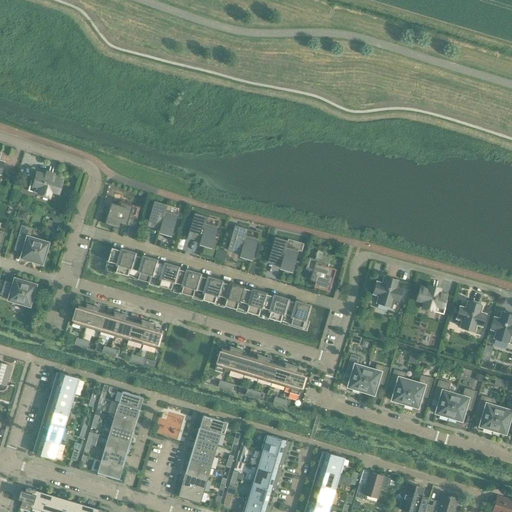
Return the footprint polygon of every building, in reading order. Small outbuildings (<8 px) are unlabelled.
[(54,167),(50,166),(49,172),(46,171),(45,175),(36,172),(34,181),(31,180),(28,190),(49,197),(51,190),(58,193),(62,180),(53,177),(54,174),(52,173),(54,167)] [(106,213),(104,221),(105,222),(104,224),(114,227),(115,225),(120,226),(121,224),(135,228),(139,216),(135,215),(138,208),(120,202),(119,205),(111,202),(107,214),(106,213)] [(152,214),(148,226),(163,230),(162,233),(171,236),(177,214),(165,211),(166,207),(155,204),(152,214)] [(20,209),(18,216),(24,218),(26,216),(28,211),(20,209)] [(192,226),(189,238),(203,242),(202,245),(211,248),(215,233),(217,226),(205,223),(206,219),(196,216),(193,226),(192,226)] [(28,259),(28,260),(29,260),(30,259),(33,260),(33,261),(34,262),(34,261),(41,263),(44,256),(45,255),(44,255),(45,251),(46,251),(46,250),(45,250),(47,243),(40,241),(41,240),(40,240),(39,241),(35,239),(36,239),(35,238),(35,239),(31,238),(34,229),(21,225),(13,250),(23,253),(21,257),(28,259)] [(246,231),(236,228),(233,238),(232,238),(229,250),(244,254),(243,257),(251,260),(258,238),(245,235),(246,231)] [(273,250),(269,262),(284,266),(283,269),(291,272),(298,250),(285,247),(287,243),(276,240),(273,250)] [(127,276),(130,268),(129,268),(133,255),(134,255),(134,253),(122,250),(122,251),(111,247),(107,261),(118,264),(115,272),(127,276)] [(227,252),(219,249),(217,259),(224,261),(227,252)] [(149,283),(151,275),(155,262),(156,260),(144,256),(144,258),(134,255),(133,255),(129,268),(130,268),(140,271),(137,279),(149,283)] [(310,259),(304,278),(315,282),(314,284),(319,286),(319,288),(329,291),(329,288),(330,289),(333,281),(332,280),(332,279),(333,275),(335,269),(326,266),(327,264),(310,259)] [(165,265),(155,262),(151,275),(161,278),(159,286),(171,290),(173,282),(177,268),(177,269),(178,267),(166,263),(165,265)] [(187,272),(177,269),(177,268),(173,282),(183,285),(181,293),(193,297),(195,289),(194,289),(198,275),(199,275),(199,274),(187,270),(187,272)] [(209,278),(199,275),(198,275),(194,289),(195,289),(205,292),(202,300),(214,304),(217,296),(216,295),(220,281),(221,282),(221,281),(209,277),(209,278)] [(376,282),(372,293),(379,295),(377,302),(389,306),(392,298),(398,300),(401,290),(395,288),(397,280),(385,276),(383,284),(376,282)] [(33,292),(35,285),(28,283),(28,282),(27,282),(27,283),(23,282),(23,281),(22,280),(22,281),(15,279),(13,283),(4,281),(0,295),(9,298),(9,299),(16,301),(16,302),(17,302),(17,301),(21,303),(20,303),(21,304),(22,303),(29,305),(31,298),(32,298),(32,297),(31,297),(32,293),(33,293),(34,292),(33,292)] [(424,302),(422,308),(443,314),(447,301),(444,300),(446,295),(437,292),(438,288),(436,288),(437,281),(434,280),(432,287),(430,286),(429,289),(420,287),(416,299),(424,302)] [(236,310),(239,302),(238,302),(242,288),(243,288),(243,287),(231,283),(231,285),(221,282),(220,281),(216,295),(217,296),(227,299),(224,306),(236,310)] [(253,291),(243,288),(242,288),(238,302),(239,302),(249,305),(246,312),(258,316),(261,308),(260,308),(264,294),(265,294),(265,293),(253,289),(253,291)] [(275,297),(265,294),(264,294),(260,308),(261,308),(271,311),(268,318),(280,322),(283,314),(282,314),(286,300),(287,300),(287,299),(275,296),(275,297)] [(297,303),(287,300),(286,300),(282,314),(283,314),(293,317),(290,324),(302,328),(309,305),(297,302),(297,303)] [(459,306),(456,318),(462,320),(460,327),(473,331),(475,323),(481,325),(484,314),(478,313),(480,305),(468,301),(466,308),(459,306)] [(86,327),(93,306),(86,303),(86,304),(85,307),(78,305),(76,309),(73,318),(73,319),(72,323),(86,327)] [(93,306),(86,327),(100,331),(106,313),(99,311),(100,308),(93,306)] [(106,313),(100,331),(114,336),(121,314),(113,312),(113,315),(106,313)] [(492,329),(489,336),(509,341),(511,334),(511,333),(511,314),(505,312),(504,312),(502,319),(495,317),(492,329)] [(128,340),(133,321),(126,319),(127,316),(121,314),(114,336),(128,340)] [(133,321),(128,340),(142,344),(148,322),(141,320),(141,321),(140,323),(133,321)] [(148,322),(142,344),(156,348),(161,330),(154,327),(155,325),(155,324),(148,322)] [(429,345),(435,347),(438,338),(433,337),(431,338),(429,345)] [(74,345),(81,347),(83,340),(76,338),(74,345)] [(89,342),(83,340),(81,347),(87,349),(89,342)] [(101,353),(108,355),(110,348),(104,346),(101,353)] [(224,369),(230,370),(236,348),(229,346),(229,347),(228,350),(221,348),(214,370),(223,373),(223,372),(224,369)] [(485,347),(480,364),(487,366),(492,349),(485,347)] [(117,350),(110,348),(108,355),(115,357),(117,350)] [(244,374),(249,356),(242,354),(243,351),(243,350),(236,348),(230,370),(244,374)] [(129,361),(136,363),(138,356),(131,354),(129,361)] [(351,389),(360,392),(367,368),(360,366),(363,357),(350,354),(345,373),(351,375),(348,386),(352,387),(351,389)] [(258,378),(264,357),(257,355),(256,358),(249,356),(244,374),(258,378)] [(145,358),(138,356),(136,363),(143,365),(145,358)] [(271,383),(276,364),(270,362),(271,359),(264,357),(258,378),(271,383)] [(0,389),(0,390),(3,390),(5,388),(12,366),(0,362),(0,389)] [(285,387),(292,365),(284,363),(284,366),(276,364),(271,383),(285,387)] [(374,370),(367,368),(360,392),(369,394),(369,393),(373,394),(376,383),(383,385),(388,368),(376,364),(374,370)] [(299,367),(292,365),(285,387),(291,388),(289,392),(298,395),(300,387),(301,387),(301,386),(304,378),(304,377),(305,373),(297,370),(298,368),(299,367)] [(395,402),(404,405),(411,381),(404,379),(406,373),(394,369),(389,386),(395,388),(392,399),(395,401),(395,402)] [(60,373),(55,389),(75,395),(79,379),(75,378),(75,377),(60,373)] [(418,383),(411,381),(404,405),(413,408),(413,406),(417,407),(420,396),(427,398),(433,378),(420,375),(418,383)] [(217,387),(224,389),(226,382),(219,380),(217,387)] [(439,415),(448,418),(455,394),(448,392),(450,384),(438,380),(432,399),(439,401),(436,413),(439,414),(439,415)] [(233,384),(226,382),(224,389),(231,391),(233,384)] [(245,395),(252,397),(254,390),(247,388),(245,395)] [(462,396),(455,394),(448,418),(457,421),(457,419),(461,420),(464,409),(471,411),(476,391),(464,388),(462,396)] [(75,395),(55,389),(50,405),(70,411),(75,395)] [(261,392),(254,390),(252,397),(259,399),(261,392)] [(122,391),(118,403),(139,409),(142,397),(122,391)] [(483,428),(491,431),(499,407),(492,405),(493,399),(481,395),(476,412),(483,414),(479,426),(483,427),(483,428)] [(273,404),(279,406),(281,399),(275,397),(273,404)] [(288,401),(281,399),(279,406),(286,408),(288,401)] [(506,409),(499,407),(491,431),(500,434),(501,432),(505,433),(508,422),(511,423),(511,401),(508,401),(506,409)] [(115,415),(135,421),(139,409),(118,403),(115,415)] [(46,421),(65,427),(70,411),(50,405),(46,421)] [(111,426),(132,432),(135,421),(115,415),(111,426)] [(203,415),(199,427),(220,433),(224,434),(227,423),(203,415)] [(46,421),(41,437),(60,443),(65,427),(46,421)] [(108,438),(129,444),(132,432),(111,426),(108,438)] [(196,439),(216,445),(220,433),(199,427),(196,439)] [(265,435),(261,451),(280,456),(285,440),(271,436),(270,436),(265,435)] [(56,458),(60,443),(41,437),(36,454),(50,458),(51,457),(56,458)] [(105,449),(125,455),(129,444),(108,438),(105,449)] [(216,445),(196,439),(192,450),(213,456),(216,445)] [(80,449),(74,448),(70,460),(76,461),(80,449)] [(101,461),(122,467),(125,455),(105,449),(101,461)] [(213,456),(192,450),(189,462),(209,468),(213,456)] [(280,456),(261,451),(256,467),(275,473),(280,456)] [(326,452),(321,469),(340,474),(345,459),(340,457),(326,452)] [(118,479),(122,467),(101,461),(98,472),(118,479)] [(209,468),(189,462),(185,473),(206,479),(209,468)] [(275,473),(256,467),(251,483),(271,489),(275,473)] [(316,485),(335,491),(340,474),(321,469),(316,485)] [(384,476),(369,472),(365,485),(359,483),(355,497),(365,500),(367,495),(377,498),(384,476)] [(206,479),(185,473),(182,485),(203,491),(206,479)] [(271,489),(251,483),(246,499),(266,505),(271,489)] [(423,488),(407,483),(399,508),(410,511),(422,511),(427,498),(421,496),(423,488)] [(199,503),(203,491),(182,485),(178,497),(199,503)] [(311,501),(331,507),(335,491),(316,485),(311,501)] [(229,486),(227,493),(232,495),(234,495),(236,488),(229,486)] [(19,508),(30,511),(36,491),(26,487),(24,491),(20,490),(17,499),(22,500),(19,508)] [(42,511),(47,494),(36,491),(30,511),(32,508),(42,511)] [(229,507),(232,495),(227,493),(223,505),(229,507)] [(45,511),(52,511),(57,497),(47,494),(42,511),(45,511)] [(457,498),(442,494),(439,503),(436,502),(434,503),(433,506),(427,504),(424,511),(453,511),(455,506),(456,505),(458,502),(457,500),(457,498)] [(494,507),(492,511),(511,511),(511,501),(497,496),(495,501),(494,502),(492,504),(492,506),(494,507)] [(63,511),(67,500),(57,497),(52,511),(63,511)] [(263,511),(266,505),(246,499),(242,511),(263,511)] [(74,511),(78,503),(67,500),(63,511),(74,511)] [(307,511),(328,511),(331,507),(311,501),(307,511)] [(86,511),(88,506),(78,503),(74,511),(86,511)]
